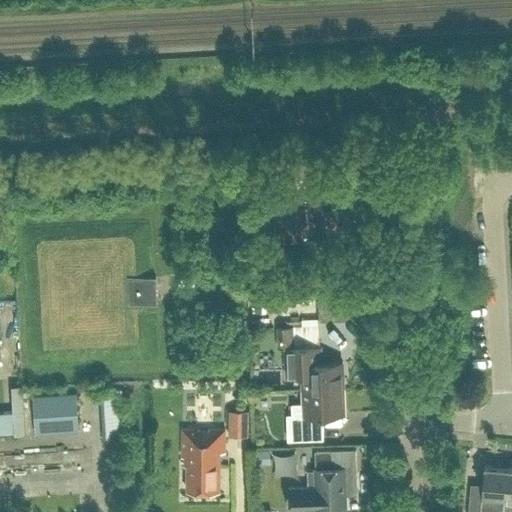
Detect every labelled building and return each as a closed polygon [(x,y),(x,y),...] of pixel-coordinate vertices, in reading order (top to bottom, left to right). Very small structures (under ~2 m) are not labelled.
[(274,206),(276,238),(308,237),(306,205),(274,206)] [(349,218),(320,222),(322,242),(352,238),(349,218)] [(127,278),(128,305),(157,304),(155,276),(127,278)] [(316,344),(316,325),(275,326),(275,345),(316,344)] [(302,373),(303,387),(343,386),(342,360),(321,361),(321,345),(285,346),(286,374),(302,373)] [(343,386),(303,387),(303,402),(292,402),(292,413),(287,413),(288,438),(323,437),(322,413),(344,412),(343,386)] [(34,394),(36,433),(78,430),(76,392),(34,394)] [(13,406),(0,406),(0,430),(14,430),(13,406)] [(229,410),(229,430),(248,430),(248,410),(229,410)] [(187,488),(220,489),(220,451),(225,451),(225,428),(183,428),(183,464),(187,464),(187,488)] [(308,485),(288,486),(289,508),(345,506),(343,472),(357,472),(356,447),(331,448),(332,466),(317,466),(317,469),(308,470),(308,485)] [(276,455),(271,469),(292,477),(297,462),(276,455)] [(480,511),(482,497),(505,500),(509,465),(485,463),(483,483),(471,482),(468,511),(480,511)]
